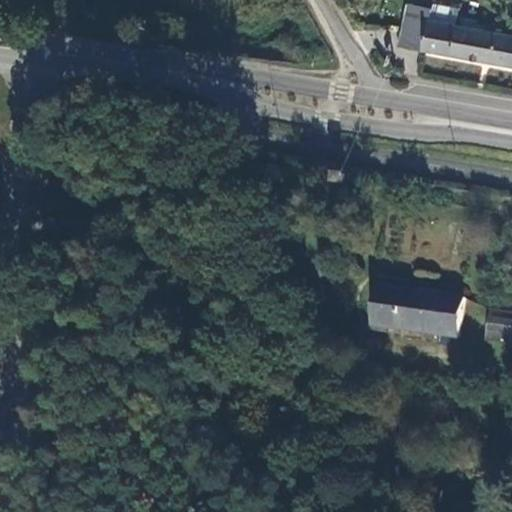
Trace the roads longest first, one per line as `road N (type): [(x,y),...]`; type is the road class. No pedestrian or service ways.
road 1 (secondary): [(133,66),(190,89),(326,121),(511,142)]
road 2 (secondary): [(375,96),(133,66)]
road 3 (secondary): [(511,118),(375,96)]
road 4 (secondary): [(0,46),(133,66)]
